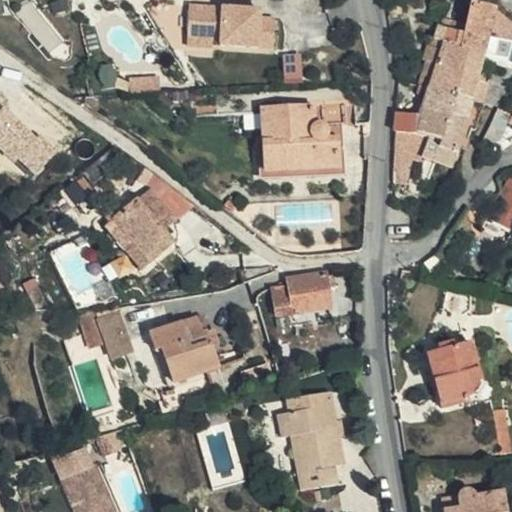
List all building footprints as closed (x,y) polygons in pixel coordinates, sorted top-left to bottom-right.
[(163,0),(161,23),(185,25),(202,26),(202,37),(250,41),(254,9),(234,8),(234,1),(223,0),(163,0)] [(481,36),(491,0),(462,0),(455,29),(481,36)] [(185,35),(185,25),(161,23),(160,33),(185,35)] [(452,37),(455,29),(437,25),(424,77),(446,82),(466,87),(478,48),(479,43),(452,37)] [(479,43),(481,36),(455,29),(452,37),(479,43)] [(418,100),(394,98),(392,188),(405,188),(407,150),(416,150),(419,130),(421,117),(438,121),(446,82),(424,77),(418,100)] [(267,160),(333,156),(330,116),(347,115),(346,96),(264,101),(267,160)] [(455,124),(438,121),(421,117),(419,130),(451,137),(455,124)] [(419,130),(416,150),(446,154),(451,137),(419,130)] [(76,158),(83,166),(92,159),(86,151),(76,158)] [(70,177),(83,166),(76,158),(63,168),(70,177)] [(511,180),(494,216),(511,224),(511,180)] [(140,197),(165,230),(177,218),(152,187),(140,197)] [(176,243),(165,230),(140,197),(105,226),(143,269),(176,243)] [(332,305),(327,271),(315,273),(304,274),(274,287),(280,313),(332,305)] [(132,353),(119,304),(102,308),(110,341),(115,358),(132,353)] [(110,341),(102,308),(86,312),(95,345),(110,341)] [(201,314),(152,329),(157,347),(163,345),(173,379),(201,371),(208,369),(221,365),(210,327),(206,328),(201,314)] [(486,391),(472,343),(458,346),(457,341),(442,345),(443,350),(428,355),(445,409),(467,402),(465,397),(486,391)] [(221,365),(208,369),(212,386),(219,394),(244,386),(240,374),(247,358),(221,365)] [(201,371),(173,379),(175,384),(181,383),(203,376),(201,371)] [(175,384),(161,389),(168,412),(188,406),(181,383),(175,384)] [(290,468),(295,489),(335,478),(330,459),(338,457),(317,384),(305,387),(308,397),(280,404),(273,405),(278,425),(291,422),(301,465),(290,468)] [(308,397),(305,387),(278,393),(280,404),(308,397)] [(497,434),(490,392),(478,394),(486,436),(497,434)] [(274,426),(278,425),(273,405),(269,407),(274,426)] [(110,494),(112,493),(93,449),(53,467),(73,511),(88,503),(91,511),(114,511),(118,511),(110,494)] [(493,511),(494,511),(490,488),(459,493),(454,484),(450,482),(443,484),(439,493),(441,502),(427,504),(428,511),(493,511)] [(441,502),(439,493),(425,494),(427,504),(441,502)] [(73,511),(91,511),(88,503),(73,511)]
